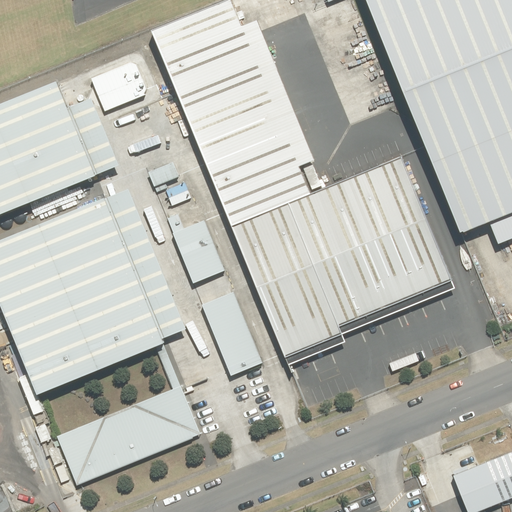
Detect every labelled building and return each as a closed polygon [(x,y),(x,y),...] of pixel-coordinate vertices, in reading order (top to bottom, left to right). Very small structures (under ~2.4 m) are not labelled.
[(241,0),(232,0),(150,34),(284,357),(453,287),(398,155),(319,187),(241,0)] [(511,0),(361,0),(468,255),(511,237),(511,0)] [(66,75),(0,102),(0,208),(104,166),(66,75)] [(144,174),(150,188),(153,186),(156,193),(166,189),(163,182),(176,176),(170,163),(144,174)] [(113,186),(0,232),(0,297),(39,391),(175,335),(113,186)] [(177,213),(163,219),(190,286),(224,272),(203,221),(183,229),(177,213)] [(233,292),(198,306),(227,376),(262,362),(233,292)] [(175,376),(56,425),(79,480),(198,430),(175,376)] [(511,452),(511,451),(448,475),(462,511),(468,511),(511,495),(511,452)]
